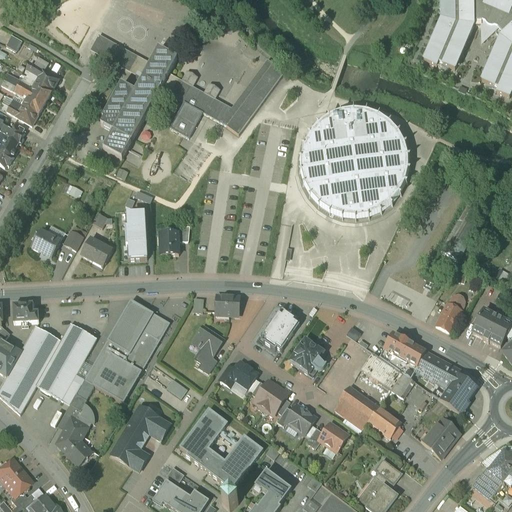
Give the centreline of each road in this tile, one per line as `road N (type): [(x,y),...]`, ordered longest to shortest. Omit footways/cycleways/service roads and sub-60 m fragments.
road 1 (tertiary): [(0,296),(209,286),(323,299),(410,330),(501,391)]
road 2 (residential): [(0,230),(84,85)]
road 3 (residential): [(130,509),(203,401)]
